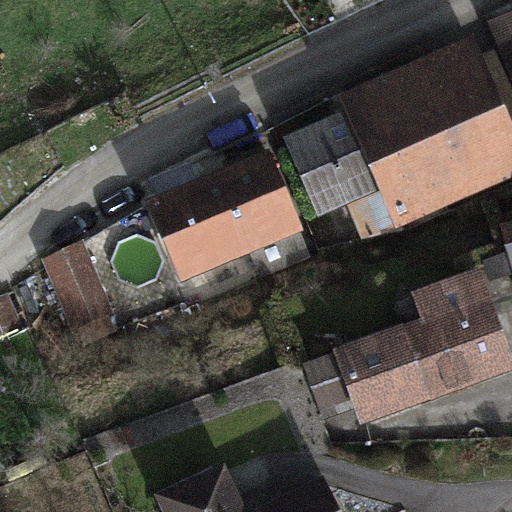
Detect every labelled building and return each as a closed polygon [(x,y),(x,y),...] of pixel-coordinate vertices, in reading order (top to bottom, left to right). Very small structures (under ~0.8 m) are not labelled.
[(511,17),(494,25),(511,69),(511,17)] [(511,159),(465,45),(335,99),(341,113),(374,194),(384,219),(511,166),(511,159)] [(374,194),(341,113),(280,137),(314,218),(374,194)] [(269,154),(148,201),(179,280),(300,233),(269,154)] [(77,245),(44,258),(70,323),(103,310),(77,245)] [(3,297),(0,298),(0,327),(14,322),(3,297)] [(487,305),(343,360),(366,422),(511,367),(487,305)] [(241,511),(220,466),(160,494),(167,511),(326,511),(319,497),(286,511),(241,511)]
